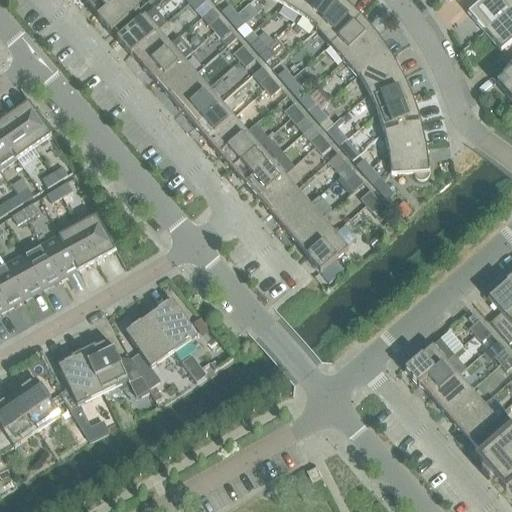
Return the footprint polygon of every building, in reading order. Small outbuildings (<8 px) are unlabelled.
[(92,0),(88,4),(99,18),(100,19),(121,0),(92,0)] [(121,0),(100,19),(99,18),(98,19),(112,35),(140,11),(130,0),(121,0)] [(203,0),(195,0),(190,5),(196,12),(206,3),(203,0)] [(287,0),(284,7),(302,18),(313,0),(287,0)] [(313,0),(302,18),(317,30),(318,30),(343,1),(341,0),(313,0)] [(485,0),(469,15),(485,34),(511,10),(511,4),(508,0),(485,0)] [(316,31),(330,48),(361,18),(343,1),(318,30),(317,30),(316,31)] [(222,14),(230,23),(238,16),(230,7),(222,14)] [(511,10),(485,34),(501,53),(511,43),(511,10)] [(166,26),(153,11),(117,42),(131,58),(133,57),(132,56),(159,32),(166,26)] [(238,16),(230,23),(238,32),(246,25),(238,16)] [(209,27),(215,34),(225,25),(219,18),(209,27)] [(330,48),(344,63),(378,37),(361,18),(330,48)] [(225,25),(215,34),(221,41),(231,32),(225,25)] [(133,57),(145,70),(171,47),(159,32),(132,56),(133,57)] [(358,80),(360,79),(359,78),(392,57),(378,37),(344,63),(358,80)] [(158,85),(184,61),(191,55),(179,40),(171,47),(145,70),(158,85)] [(251,47),(259,56),(266,49),(258,40),(251,47)] [(234,56),(240,63),(250,54),(244,47),(234,56)] [(266,49),(259,56),(267,65),(274,58),(266,49)] [(250,54),(240,63),(246,70),(256,61),(250,54)] [(359,78),(360,79),(369,96),(404,79),(392,57),(359,78)] [(158,85),(170,99),(197,76),(184,61),(158,85)] [(294,81),(286,87),(294,96),(301,90),(313,79),(305,70),(294,81)] [(278,78),(286,87),(294,81),(286,72),(278,78)] [(511,72),(497,86),(511,102),(511,72)] [(170,99),(183,113),(209,90),(197,76),(170,99)] [(260,85),(266,92),(276,83),(270,76),(260,85)] [(369,96),(378,115),(414,101),(404,79),(369,96)] [(276,83),(266,92),(272,99),(282,90),(276,83)] [(183,113),(196,128),(222,105),(209,90),(183,113)] [(378,115),(384,135),(422,125),(414,101),(378,115)] [(305,109),(313,118),(321,112),(313,103),(305,109)] [(10,114),(12,116),(35,149),(52,137),(29,104),(17,112),(16,110),(10,114)] [(196,128),(208,143),(235,120),(222,105),(196,128)] [(285,114),(291,121),(301,112),(295,105),(285,114)] [(301,112),(291,121),(297,128),(307,119),(301,112)] [(321,112),(313,118),(321,127),(329,121),(321,112)] [(0,135),(18,161),(35,149),(12,116),(1,124),(0,122),(0,135)] [(208,143),(221,157),(247,134),(235,120),(208,143)] [(340,149),(347,143),(355,136),(342,121),(327,134),(340,149)] [(384,135),(389,155),(427,149),(422,125),(384,135)] [(221,157),(234,172),(268,141),(255,127),(247,134),(221,157)] [(310,143),(316,150),(326,141),(320,134),(310,143)] [(0,171),(1,173),(18,161),(0,135),(0,171)] [(234,172),(246,186),(281,156),(268,141),(234,172)] [(326,141),(316,150),(322,157),(332,148),(326,141)] [(347,143),(340,149),(348,158),(355,152),(347,143)] [(427,149),(389,155),(391,177),(414,175),(414,176),(415,178),(416,179),(416,180),(418,181),(419,182),(421,183),(422,183),(424,182),(425,182),(426,182),(427,181),(428,180),(429,179),(429,178),(430,177),(430,176),(430,175),(427,149)] [(259,200),(285,178),(293,170),(281,156),(246,186),(259,200)] [(357,168),(364,177),(372,171),(364,162),(357,168)] [(335,172),(341,179),(351,170),(345,163),(335,172)] [(63,169),(53,175),(58,184),(69,177),(63,169)] [(351,170),(341,179),(347,186),(354,194),(364,185),(357,177),(351,170)] [(372,171),(364,177),(372,187),(380,180),(372,171)] [(58,184),(53,175),(43,181),(48,190),(58,184)] [(259,200),(271,215),(298,192),(285,178),(259,200)] [(380,180),(372,187),(387,203),(394,196),(380,180)] [(68,185),(58,191),(63,199),(73,193),(68,185)] [(29,190),(18,197),(24,205),(34,199),(29,190)] [(63,199),(58,191),(48,197),(53,205),(63,199)] [(271,215),(284,229),(310,206),(298,192),(271,215)] [(361,202),(367,209),(377,200),(371,193),(361,202)] [(24,205),(18,197),(8,203),(13,211),(24,205)] [(297,244),(323,221),(331,214),(329,212),(331,211),(321,200),(320,201),(318,199),(310,206),(284,229),(297,244)] [(377,200),(367,209),(373,215),(383,207),(377,200)] [(34,206),(23,212),(28,221),(39,214),(34,206)] [(28,221),(23,212),(13,218),(19,227),(28,221)] [(78,228),(97,263),(98,265),(104,262),(103,260),(116,253),(97,217),(78,228)] [(297,244),(308,257),(309,258),(336,235),(323,221),(297,244)] [(78,228),(60,238),(79,273),(80,275),(87,272),(85,270),(97,263),(78,228)] [(308,257),(307,259),(321,275),(336,262),(349,251),(336,235),(309,258),(308,257)] [(42,247),(61,283),(62,285),(69,282),(67,279),(79,273),(60,238),(42,247)] [(374,252),(383,245),(377,238),(368,245),(374,252)] [(24,257),(43,293),(45,295),(51,291),(50,289),(61,283),(42,247),(24,257)] [(24,257),(6,267),(25,302),(27,305),(33,301),(32,299),(43,293),(24,257)] [(336,262),(321,275),(329,285),(344,272),(336,262)] [(6,267),(0,270),(0,298),(9,314),(15,311),(14,309),(25,302),(6,267)] [(511,289),(506,282),(501,286),(498,289),(494,294),(488,300),(501,315),(490,324),(510,346),(511,344),(511,289)] [(0,298),(0,316),(1,316),(2,318),(9,314),(0,298)] [(173,301),(149,318),(175,354),(197,338),(198,340),(199,339),(188,323),(190,322),(189,321),(188,322),(173,301)] [(175,354),(149,318),(126,334),(140,355),(139,356),(140,357),(141,356),(152,372),(153,371),(152,370),(175,354)] [(201,320),(193,325),(202,338),(210,332),(201,320)] [(470,331),(476,338),(486,329),(480,322),(470,331)] [(486,329),(476,338),(482,345),(492,336),(486,329)] [(433,348),(405,372),(419,389),(421,387),(420,386),(454,356),(463,349),(450,333),(441,341),(433,348)] [(111,343),(85,355),(104,395),(141,378),(131,361),(119,361),(111,343)] [(495,360),(501,367),(511,358),(505,351),(495,360)] [(85,355),(59,368),(70,391),(68,392),(60,396),(61,397),(70,413),(80,409),(79,407),(104,395),(85,355)] [(420,386),(421,387),(433,400),(459,377),(467,371),(454,356),(420,386)] [(511,359),(511,358),(501,367),(507,374),(511,369),(511,359)] [(207,378),(199,368),(190,375),(197,385),(207,378)] [(433,400),(445,415),(472,392),(459,377),(433,400)] [(37,381),(13,397),(38,434),(61,418),(62,419),(63,418),(66,422),(73,418),(70,413),(61,397),(54,402),(53,401),(51,402),(37,381)] [(445,415),(458,429),(484,406),(472,392),(445,415)] [(0,448),(3,455),(14,449),(15,451),(17,451),(16,449),(38,434),(13,397),(0,406),(0,448)] [(458,429),(471,444),(497,421),(484,406),(458,429)] [(471,444),(483,458),(484,459),(510,436),(509,435),(497,421),(471,444)] [(506,492),(510,489),(509,488),(511,485),(511,432),(509,435),(510,436),(484,459),(483,458),(480,461),(506,492)] [(323,481),(316,468),(307,473),(313,486),(323,481)]
